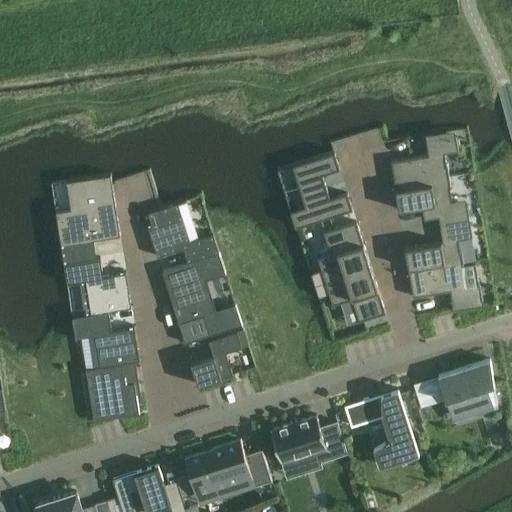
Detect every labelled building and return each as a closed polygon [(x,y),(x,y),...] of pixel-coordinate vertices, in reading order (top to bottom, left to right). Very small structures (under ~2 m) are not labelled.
[(428,154),(391,160),(390,160),(394,185),(449,176),(447,165),(446,166),(444,153),(458,150),(455,136),(426,141),(428,154)] [(334,153),(292,166),(305,206),(290,211),(295,228),(352,210),(347,193),(329,198),(322,175),(339,169),(334,153)] [(104,175),(71,180),(75,208),(55,211),(60,245),(120,236),(113,192),(107,193),(104,175)] [(449,176),(394,185),(398,209),(399,209),(421,206),(424,219),(438,217),(468,212),(465,198),(452,201),(449,187),(450,187),(449,176)] [(187,262),(219,252),(213,233),(190,241),(178,202),(158,208),(147,212),(151,225),(147,226),(157,256),(183,248),(187,262)] [(325,281),(370,267),(356,221),(323,231),(330,254),(317,258),(321,270),(325,281)] [(469,223),(440,228),(442,241),(405,247),(409,272),(463,263),(461,252),(460,252),(458,239),(472,237),(469,223)] [(187,262),(163,270),(179,322),(204,315),(210,334),(242,324),(235,303),(216,309),(206,279),(225,273),(219,252),(187,262)] [(100,257),(63,263),(66,283),(85,280),(90,313),(108,310),(131,307),(125,273),(103,276),(100,257)] [(413,296),(449,290),(452,305),(482,300),(479,284),(466,286),(464,274),(463,263),(409,272),(413,296)] [(370,267),(325,281),(329,294),(332,304),(351,298),(358,321),(385,312),(370,267)] [(321,270),(310,274),(313,285),(325,281),(321,270)] [(325,281),(313,285),(315,290),(317,297),(329,294),(325,281)] [(90,313),(71,316),(75,337),(94,333),(99,366),(121,363),(139,360),(134,326),(111,329),(108,310),(90,313)] [(346,341),(356,337),(347,315),(337,318),(346,341)] [(320,348),(330,345),(325,324),(315,326),(320,348)] [(243,329),(237,331),(241,347),(248,345),(243,329)] [(198,385),(232,374),(225,352),(241,347),(237,331),(208,340),(213,355),(190,362),(198,385)] [(490,359),(438,375),(445,399),(450,397),(452,404),(454,403),(459,417),(472,413),(473,415),(480,412),(479,410),(493,406),(487,385),(494,383),(490,359)] [(123,363),(85,369),(98,384),(103,417),(93,419),(93,420),(139,413),(134,381),(133,382),(125,383),(122,364),(123,364),(123,363)] [(373,447),(379,465),(418,452),(398,388),(381,394),(382,415),(389,436),(388,437),(385,439),(378,444),(373,447)] [(361,422),(355,402),(344,405),(351,426),(361,422)] [(280,461),(314,450),(318,461),(347,452),(337,422),(320,427),(316,414),(270,429),(280,461)] [(213,448),(184,457),(195,492),(229,481),(233,492),(271,480),(261,449),(245,454),(240,438),(213,447),(213,448)] [(112,479),(122,511),(140,511),(151,509),(151,511),(172,511),(158,465),(112,479)] [(36,503),(38,511),(97,511),(95,504),(81,508),(76,491),(36,503)]
